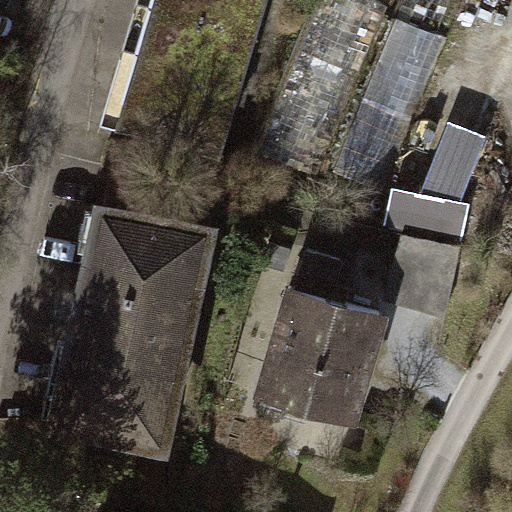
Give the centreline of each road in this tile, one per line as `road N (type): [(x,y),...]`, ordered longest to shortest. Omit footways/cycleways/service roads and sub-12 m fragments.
road 1 (residential): [(77,0),(0,293)]
road 2 (residential): [(420,511),(511,333)]
